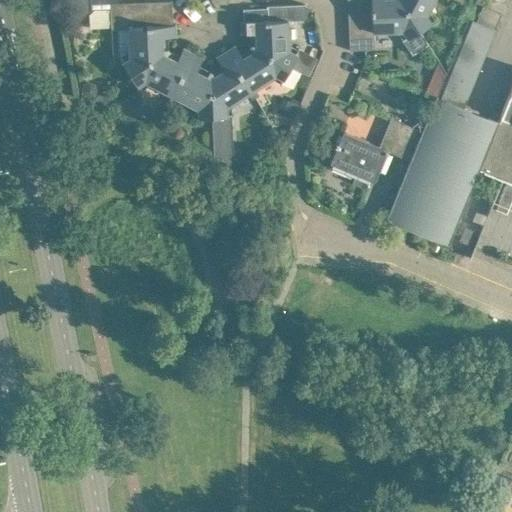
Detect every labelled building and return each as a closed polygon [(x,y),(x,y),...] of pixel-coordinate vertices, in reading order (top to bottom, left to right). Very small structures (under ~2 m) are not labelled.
[(166,36),(174,36),(174,24),(171,24),(158,24),(146,25),(134,25),(122,25),(121,2),(116,2),(116,0),(88,0),(89,3),(110,2),(111,29),(116,29),(117,56),(118,56),(129,73),(167,48),(167,47),(166,36)] [(158,24),(157,0),(145,1),(146,25),(158,24)] [(169,0),(166,0),(157,0),(158,24),(171,24),(169,0)] [(418,29),(400,0),(370,0),(370,1),(371,13),(371,25),(372,37),(372,39),(376,39),(376,30),(396,29),(411,54),(428,43),(418,29)] [(434,0),(400,0),(418,29),(434,19),(429,11),(434,0)] [(134,25),(133,1),(121,2),(122,25),(134,25)] [(146,25),(145,1),(133,1),(134,25),(146,25)] [(371,13),(370,1),(347,2),(348,14),(371,13)] [(288,44),(287,21),(287,20),(289,20),(291,20),(294,19),(296,17),(298,16),(300,14),(301,13),(305,4),(303,3),(265,5),(265,7),(242,8),(242,21),(240,21),(240,32),(248,32),(249,44),(248,45),(289,66),(298,49),(288,44)] [(478,169),(501,179),(506,181),(505,186),(511,188),(511,84),(497,121),(462,106),(500,13),(481,5),(475,21),(467,18),(385,218),(448,243),(478,169)] [(70,16),(66,17),(68,29),(90,12),(70,13),(70,16)] [(371,25),(371,13),(348,14),(348,26),(371,25)] [(372,37),(371,25),(348,26),(349,38),(372,37)] [(372,48),(372,39),(372,37),(349,38),(349,49),(372,48)] [(289,66),(248,45),(238,52),(233,45),(225,50),(255,97),(259,95),(255,88),(271,78),(292,88),(300,72),(289,66)] [(167,101),(191,52),(182,47),(178,54),(168,48),(167,48),(129,73),(140,89),(148,83),(166,92),(163,99),(167,101)] [(255,97),(225,50),(215,56),(220,63),(209,70),(211,115),(231,115),(230,104),(247,93),(251,100),(255,97)] [(211,115),(209,70),(198,64),(201,57),(191,52),(167,101),(171,103),(174,97),(192,106),(193,116),(211,115)] [(387,149),(405,157),(416,130),(388,118),(378,146),(342,131),(329,161),(355,172),(351,182),(363,187),(367,177),(372,179),(379,162),(382,163),(386,153),(387,153),(387,151),(387,150),(387,149)] [(375,136),(380,125),(365,118),(360,129),(375,136)] [(464,227),(460,236),(459,241),(468,244),(473,231),(464,227)] [(436,244),(429,241),(426,249),(433,252),(436,244)]
